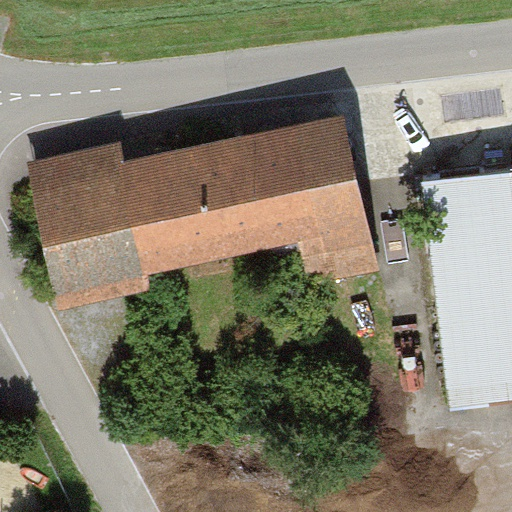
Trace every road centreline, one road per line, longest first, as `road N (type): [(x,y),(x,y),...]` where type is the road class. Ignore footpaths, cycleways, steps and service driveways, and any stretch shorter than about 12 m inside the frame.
road 1 (unclassified): [(511,52),(47,98),(0,93)]
road 2 (unclassified): [(0,260),(128,511)]
